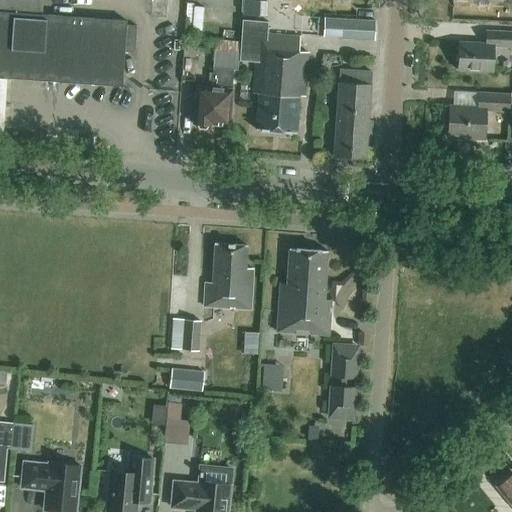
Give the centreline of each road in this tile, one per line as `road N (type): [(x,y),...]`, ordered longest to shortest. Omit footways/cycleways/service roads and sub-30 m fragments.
road 1 (secondary): [(387,197),(0,166)]
road 2 (residential): [(371,511),(387,197)]
road 3 (unclassified): [(387,197),(399,0)]
road 4 (residential): [(399,511),(511,424)]
road 5 (secondary): [(387,197),(511,209)]
